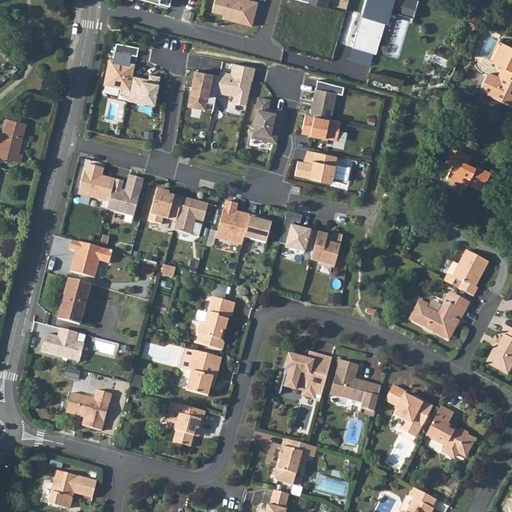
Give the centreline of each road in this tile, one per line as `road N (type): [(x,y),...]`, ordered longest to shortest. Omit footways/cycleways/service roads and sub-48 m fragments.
road 1 (residential): [(126,463),(194,479),(220,466),(260,325),(276,311),(394,339),(456,373)]
road 2 (tertiary): [(63,137),(0,400)]
road 3 (residential): [(89,3),(258,49)]
road 4 (tertiary): [(89,3),(63,137)]
road 5 (residential): [(269,194),(293,100),(285,77)]
